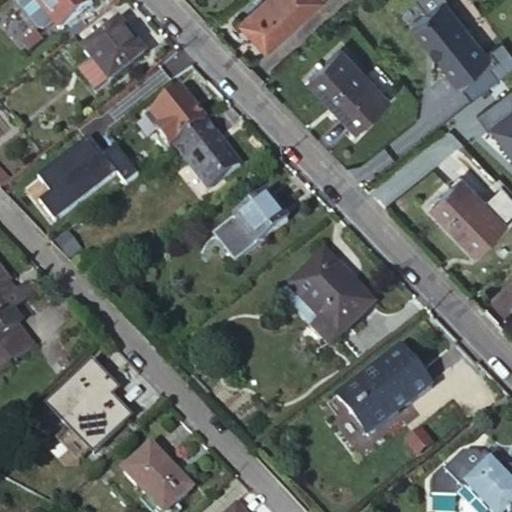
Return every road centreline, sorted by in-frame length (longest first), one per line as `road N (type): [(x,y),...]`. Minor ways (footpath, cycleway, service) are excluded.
road 1 (residential): [(511,368),(160,0)]
road 2 (residential): [(282,511),(0,215)]
